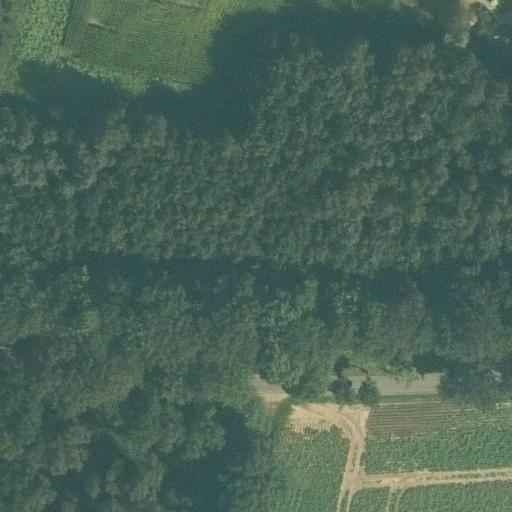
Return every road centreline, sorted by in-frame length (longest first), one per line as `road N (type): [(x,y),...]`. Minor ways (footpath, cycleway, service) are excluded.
road 1 (unclassified): [(511,384),(355,393),(217,388),(0,361)]
road 2 (primary): [(511,317),(274,326),(0,305)]
